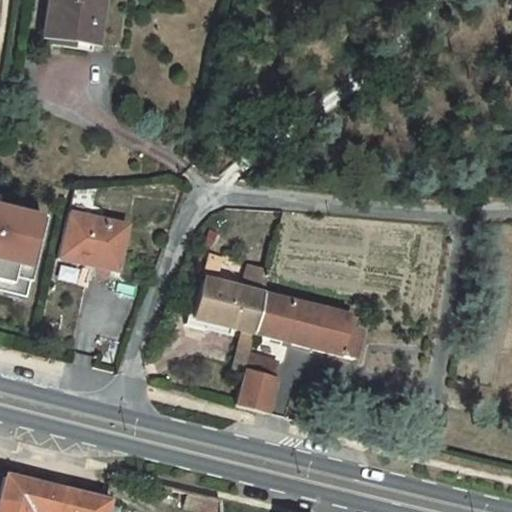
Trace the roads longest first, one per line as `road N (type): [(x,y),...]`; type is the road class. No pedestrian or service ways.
road 1 (residential): [(117,411),(174,215),(219,188),(361,199),(511,198)]
road 2 (secondary): [(0,415),(403,511)]
road 3 (secondary): [(511,508),(117,411)]
road 4 (secondary): [(117,411),(0,382)]
